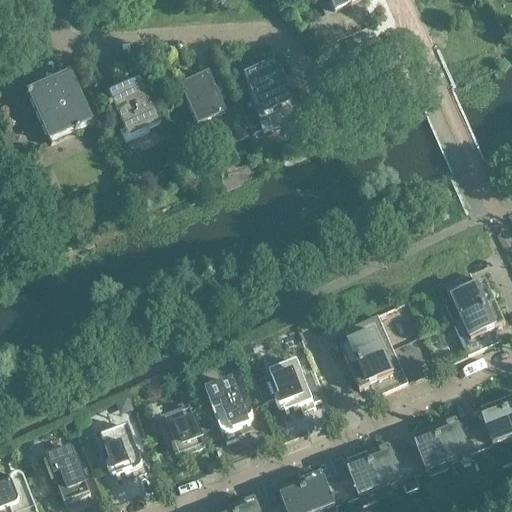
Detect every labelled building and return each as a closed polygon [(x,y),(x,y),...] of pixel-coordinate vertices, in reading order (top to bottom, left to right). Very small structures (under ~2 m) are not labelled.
[(365,3),(364,0),(325,0),(332,16),(339,13),(350,9),(361,4),(362,4),(365,3)] [(372,29),(361,4),(362,4),(361,4),(350,9),(361,34),(372,29)] [(361,34),(350,9),(339,13),(350,38),(361,34)] [(350,38),(339,13),(332,16),(329,18),(340,43),(350,38)] [(340,43),(329,18),(318,23),(329,48),(340,43)] [(329,48),(318,23),(307,28),(318,53),(329,48)] [(289,106),(272,67),(271,66),(242,79),(260,119),(289,106)] [(90,124),(79,98),(81,97),(69,70),(40,83),(41,88),(26,94),(48,143),(90,124)] [(223,114),(206,77),(178,89),(195,130),(217,120),(224,117),(223,114)] [(159,128),(139,82),(106,96),(126,142),(159,128)] [(248,139),(234,109),(223,114),(224,117),(217,120),(229,148),(248,139)] [(496,307),(486,285),(475,290),(470,278),(438,292),(453,326),(496,307)] [(495,334),(506,329),(496,307),(453,326),(468,360),(500,346),(495,334)] [(393,353),(378,319),(346,333),(351,345),(340,350),(350,372),(393,353)] [(407,378),(433,366),(420,339),(394,351),(407,378)] [(408,387),(393,353),(350,372),(360,394),(371,389),(376,401),(408,387)] [(316,412),(297,364),(270,375),(280,402),(278,403),(277,404),(276,405),(276,406),(276,407),(276,408),(277,409),(277,410),(278,410),(279,411),(280,411),(281,411),(283,411),(284,411),(286,416),(301,410),(303,416),(316,412)] [(248,414),(247,415),(245,415),(234,385),(206,395),(226,446),(239,442),(236,435),(251,429),(249,424),(251,424),(251,423),(252,422),(253,421),(253,420),(253,419),(253,418),(253,417),(252,416),(251,416),(250,415),(249,414),(248,414)] [(511,401),(502,405),(511,432),(511,401)] [(511,442),(511,432),(502,405),(479,414),(484,425),(472,430),(482,454),(511,442)] [(206,453),(188,408),(157,420),(169,452),(175,450),(179,462),(204,452),(205,454),(206,453)] [(482,454),(472,430),(461,434),(457,423),(434,431),(448,467),(482,454)] [(147,477),(129,430),(101,440),(112,467),(111,468),(110,468),(109,469),(108,470),(108,471),(108,472),(108,473),(108,474),(108,475),(109,476),(110,476),(111,477),(112,477),(113,477),(114,477),(115,476),(117,482),(132,476),(135,482),(147,477)] [(450,471),(448,467),(434,431),(412,440),(417,451),(405,456),(414,480),(426,476),(428,480),(450,471)] [(414,480),(405,456),(394,460),(389,449),(368,458),(383,497),(405,489),(403,484),(414,480)] [(91,499),(73,452),(39,465),(52,500),(60,497),(65,509),(91,499)] [(383,497),(368,458),(345,466),(349,478),(338,482),(347,506),(359,502),(360,506),(383,497)] [(347,506),(338,482),(327,486),(322,475),(300,484),(310,511),(336,511),(347,506)] [(36,511),(27,487),(25,483),(24,481),(23,480),(22,480),(20,479),(18,479),(16,479),(15,480),(14,481),(13,482),(12,483),(12,484),(11,485),(11,487),(11,488),(12,489),(0,493),(0,511),(36,511)] [(310,511),(300,484),(278,493),(282,504),(271,508),(272,511),(310,511)] [(272,511),(271,508),(260,511),(259,511),(255,501),(233,510),(233,511),(272,511)]
